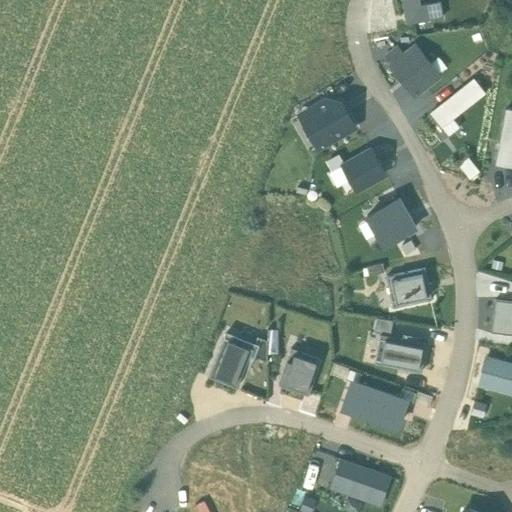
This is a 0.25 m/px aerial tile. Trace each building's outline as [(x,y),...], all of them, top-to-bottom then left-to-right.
[(421,0),(401,0),(406,22),(442,16),(439,0),(432,0),(422,2),(421,0)] [(397,45),(384,55),(390,63),(388,64),(414,98),(442,77),(415,43),(403,52),(397,45)] [(474,78),(430,112),(448,135),(459,126),(453,119),(486,93),(474,78)] [(339,98),(300,117),(316,148),(354,128),(339,98)] [(511,110),(505,109),(495,162),(511,165),(511,110)] [(371,149),(343,165),(357,190),(385,174),(371,149)] [(468,157),(459,164),(470,178),(479,171),(468,157)] [(398,194),(364,211),(383,248),(417,230),(398,194)] [(424,268),(386,276),(393,308),(431,299),(424,268)] [(511,302),(496,301),(492,331),(511,333),(511,302)] [(374,332),(380,334),(390,336),(393,321),(377,318),(374,332)] [(254,343),(227,332),(218,354),(245,365),(254,343)] [(390,336),(380,334),(374,363),(421,372),(427,343),(390,336)] [(307,394),(319,357),(293,349),(282,386),(307,394)] [(511,361),(485,353),(476,384),(511,394),(511,361)] [(245,365),(218,354),(209,376),(237,388),(245,365)] [(351,381),(342,406),(370,415),(378,390),(351,381)] [(406,400),(378,390),(370,415),(397,425),(406,400)] [(340,457),(330,487),(382,505),(393,475),(340,457)] [(210,511),(206,499),(196,502),(199,511),(210,511)]
